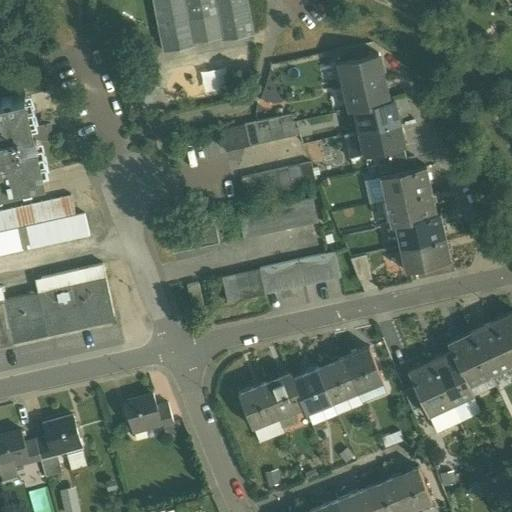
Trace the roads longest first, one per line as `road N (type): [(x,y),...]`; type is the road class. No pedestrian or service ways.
road 1 (residential): [(174,352),(511,277)]
road 2 (residential): [(0,390),(174,352)]
road 3 (residential): [(174,352),(135,246),(131,186)]
road 4 (residential): [(235,511),(174,352)]
